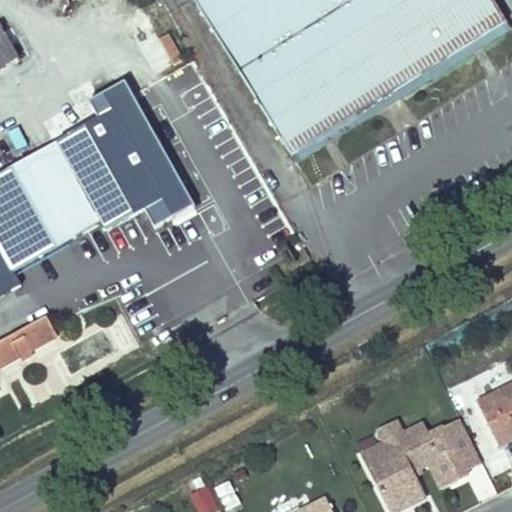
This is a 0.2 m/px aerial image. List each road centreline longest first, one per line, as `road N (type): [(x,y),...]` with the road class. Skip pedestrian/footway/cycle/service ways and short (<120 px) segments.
road 1 (primary): [(0,502),(511,229)]
road 2 (unknown): [(193,260),(212,247),(224,220),(117,32),(103,25),(49,42),(5,0)]
road 3 (unknown): [(190,0),(376,301)]
